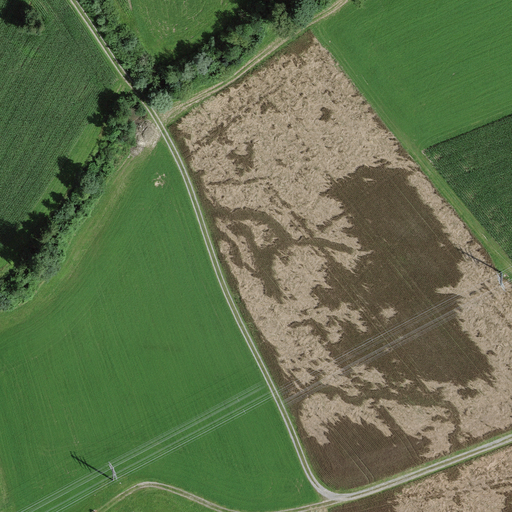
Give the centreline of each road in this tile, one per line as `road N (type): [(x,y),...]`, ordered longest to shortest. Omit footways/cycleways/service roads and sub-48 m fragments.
road 1 (track): [(72,0),(164,134),(225,290),(318,487),(352,496),(511,437)]
road 2 (track): [(99,511),(147,484),(232,511)]
